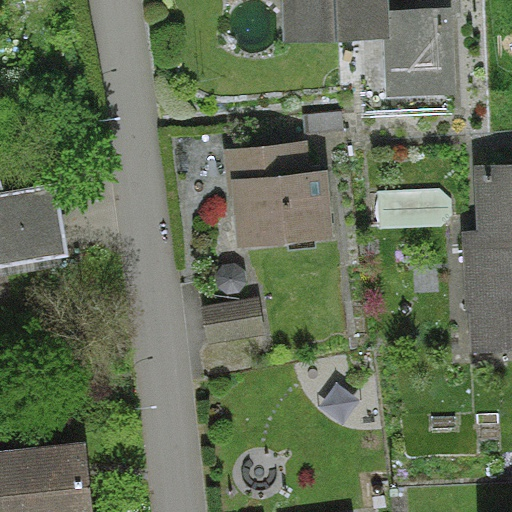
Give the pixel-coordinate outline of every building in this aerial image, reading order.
[(279,0),(282,42),(380,38),(378,0),(279,0)] [(300,133),(337,129),(336,112),(298,117),(300,133)] [(239,243),(320,235),(314,173),(303,174),(300,145),(231,151),(239,243)] [(511,171),(478,173),(481,239),(466,240),(471,349),(511,347),(511,171)] [(0,261),(59,252),(48,187),(0,194),(0,261)] [(216,285),(222,292),(232,291),(238,282),(241,272),(232,267),(221,265),(217,275),(216,285)] [(250,303),(200,310),(205,339),(254,331),(250,303)] [(81,511),(75,449),(0,456),(0,511),(81,511)]
